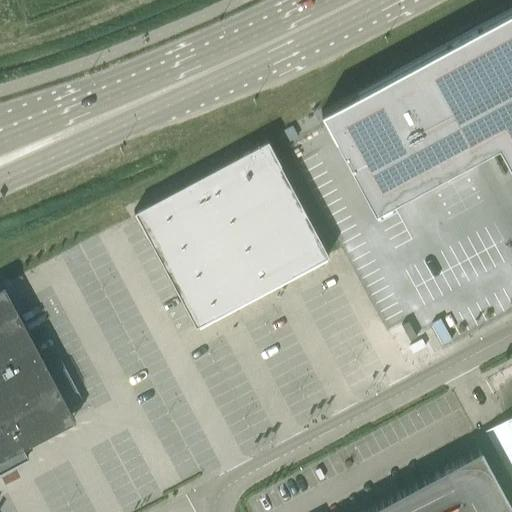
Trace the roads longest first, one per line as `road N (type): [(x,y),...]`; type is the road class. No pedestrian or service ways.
road 1 (unclassified): [(511,337),(208,506),(211,511)]
road 2 (primary): [(142,101),(355,0)]
road 3 (primary): [(0,176),(142,101)]
road 4 (primary): [(142,101),(0,140)]
